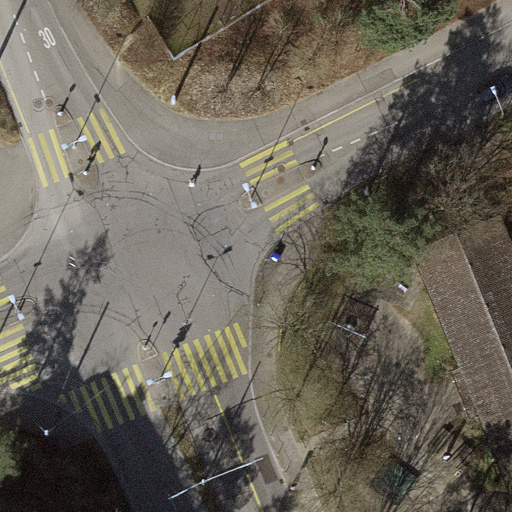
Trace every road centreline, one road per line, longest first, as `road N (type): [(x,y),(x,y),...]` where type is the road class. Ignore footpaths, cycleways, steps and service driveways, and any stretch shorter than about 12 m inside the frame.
road 1 (residential): [(114,273),(511,63)]
road 2 (residential): [(114,273),(75,145),(8,0)]
road 3 (residential): [(256,505),(180,317),(150,280),(114,273)]
road 4 (residential): [(114,273),(96,306),(170,511)]
road 5 (residential): [(114,273),(0,321)]
